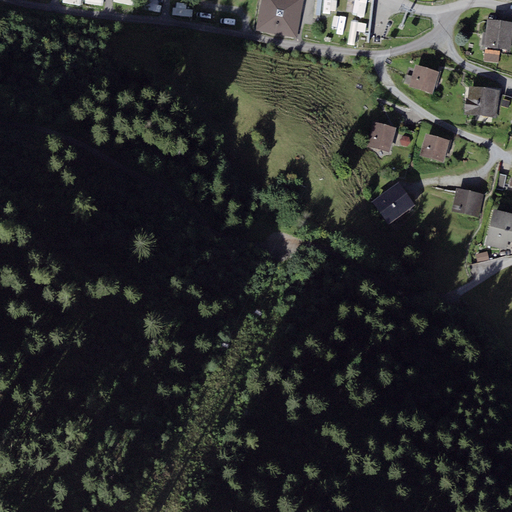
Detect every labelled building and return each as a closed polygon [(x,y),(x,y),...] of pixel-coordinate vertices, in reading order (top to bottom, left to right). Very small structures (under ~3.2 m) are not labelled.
[(303,0),(261,0),(256,30),(296,37),(303,0)] [(370,31),(373,0),(320,0),(318,26),(370,31)] [(511,35),(511,22),(488,19),(484,47),(510,50),(511,35)] [(439,72),(416,65),(409,87),(433,94),(439,72)] [(500,90),(469,87),(468,98),(467,97),(465,114),(497,118),(500,90)] [(395,127),(373,122),(367,147),(389,152),(395,127)] [(450,141),(426,134),(420,156),(444,162),(450,141)] [(399,182),(372,201),(388,225),(416,206),(399,182)] [(484,194),(457,189),(452,212),(479,217),(484,194)] [(511,213),(494,209),(486,245),(506,249),(508,241),(511,241),(511,213)]
